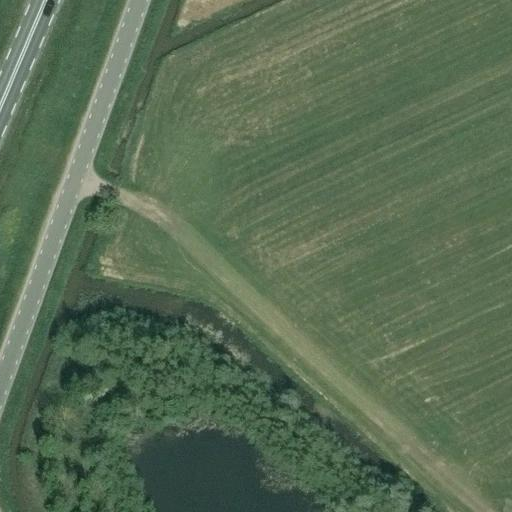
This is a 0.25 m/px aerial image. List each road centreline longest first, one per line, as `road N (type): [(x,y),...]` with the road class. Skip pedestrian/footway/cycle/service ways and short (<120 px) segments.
road 1 (unclassified): [(0,389),(139,0)]
road 2 (primary): [(0,113),(48,0)]
